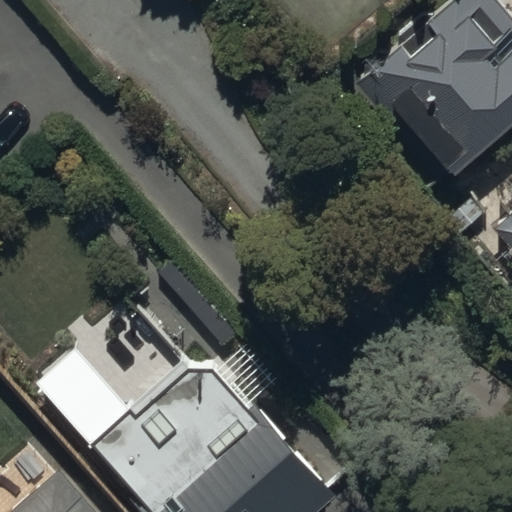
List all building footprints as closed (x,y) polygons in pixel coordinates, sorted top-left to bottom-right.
[(118,0),(45,0),(113,81),(156,45),(118,0)] [(511,8),(504,0),(434,0),(353,73),(393,117),(408,104),(456,157),(499,118),(511,132),(511,8)] [(511,203),(496,217),(511,236),(511,203)] [(128,400),(91,431),(139,485),(133,490),(152,511),(301,511),(335,483),(265,403),(258,409),(213,358),(187,357),(133,405),(128,400)] [(103,511),(59,459),(0,509),(0,511),(103,511)]
